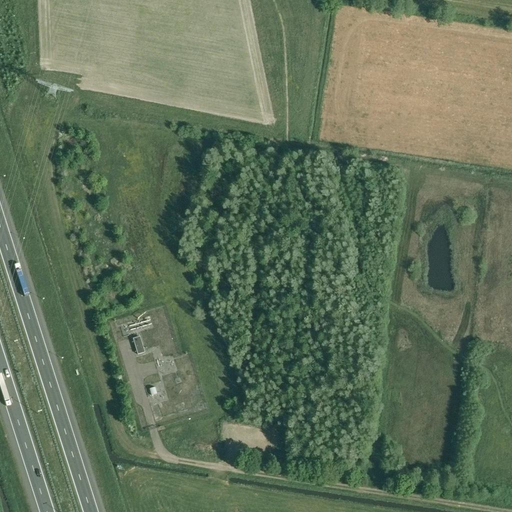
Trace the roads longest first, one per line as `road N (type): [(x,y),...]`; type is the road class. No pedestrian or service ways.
road 1 (track): [(501,511),(174,460),(162,454),(153,430)]
road 2 (motorway): [(91,511),(0,225)]
road 3 (motorway): [(0,365),(46,511)]
